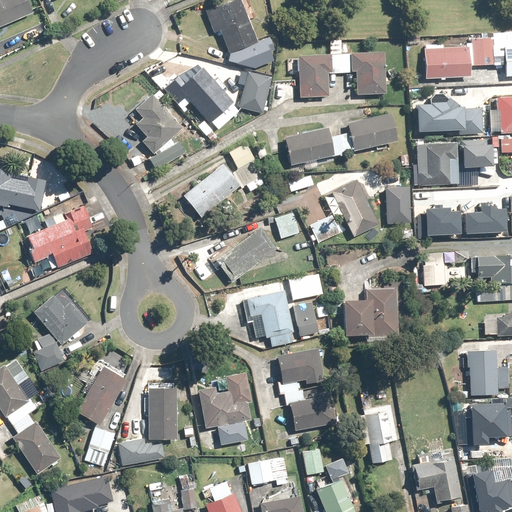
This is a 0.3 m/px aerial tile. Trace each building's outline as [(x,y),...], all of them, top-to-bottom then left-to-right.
[(0,0),(0,26),(30,15),(23,0),(0,0)] [(237,0),(232,0),(203,12),(212,34),(217,32),(226,54),(226,53),(224,61),(251,68),(251,67),(269,60),(264,41),(256,45),(255,43),(243,14),(237,0)] [(490,37),(469,38),(470,66),(492,65),(490,37)] [(466,46),(420,47),(421,78),(467,77),(466,46)] [(511,46),(501,47),(501,58),(502,58),(503,77),(511,76),(511,46)] [(348,72),(353,72),(354,95),(383,94),(381,52),(347,53),(348,72)] [(324,73),(329,73),(328,54),(294,56),(296,98),(326,97),(324,73)] [(176,104),(183,97),(207,124),(230,103),(198,68),(182,83),(175,76),(161,89),(176,104)] [(249,71),(241,106),(263,111),(271,77),(249,71)] [(413,102),(415,130),(453,128),(453,132),(482,131),(481,103),(460,104),(441,91),(431,92),(428,96),(428,101),(413,102)] [(132,125),(144,137),(139,142),(150,154),(179,128),(148,95),(131,110),(139,118),(132,125)] [(511,97),(496,98),(498,134),(511,133),(511,97)] [(387,113),(343,123),(350,152),(393,142),(387,113)] [(324,128),(281,137),(287,165),(330,156),(324,128)] [(459,140),(461,163),(488,161),(487,138),(459,140)] [(177,141),(147,159),(153,170),(184,152),(177,141)] [(231,171),(240,187),(244,185),(247,191),(267,180),(244,142),(225,153),(234,169),(231,171)] [(413,144),(415,186),(455,184),(454,166),(453,142),(413,144)] [(238,186),(219,163),(180,197),(198,218),(238,186)] [(0,206),(5,207),(5,205),(18,207),(18,208),(37,212),(43,181),(24,177),(23,182),(8,179),(9,174),(0,172),(0,206)] [(283,188),(286,197),(308,188),(305,179),(283,188)] [(353,179),(327,192),(349,237),(375,225),(353,179)] [(384,185),(386,219),(410,218),(408,184),(384,185)] [(478,187),(478,201),(500,201),(500,187),(478,187)] [(466,212),(466,234),(507,233),(506,210),(497,210),(497,205),(482,205),(482,212),(466,212)] [(60,215),(63,220),(23,237),(30,253),(26,255),(29,263),(33,261),(33,262),(47,256),(54,268),(90,253),(81,232),(90,228),(81,206),(60,215)] [(420,216),(420,237),(450,237),(450,234),(462,234),(462,212),(453,212),(453,208),(427,208),(427,216),(420,216)] [(291,212),(270,219),(278,239),(298,232),(291,212)] [(274,249),(257,227),(212,260),(228,283),(274,249)] [(441,252),(420,254),(422,286),(443,285),(441,252)] [(511,255),(473,258),(473,277),(487,277),(487,284),(489,284),(489,293),(474,293),(475,301),(511,299),(511,314),(493,316),(493,337),(511,335),(511,255)] [(337,301),(338,336),(397,333),(394,287),(362,289),(363,300),(337,301)] [(288,342),(286,333),(290,332),(281,290),(242,299),(247,317),(257,315),(263,338),(267,338),(269,347),(288,342)] [(61,308),(49,295),(29,312),(58,346),(85,323),(67,303),(61,308)] [(31,352),(39,371),(62,362),(54,343),(31,352)] [(302,380),(303,384),(321,380),(314,348),(273,356),(279,384),(302,380)] [(492,349),(463,351),(467,397),(495,395),(492,349)] [(9,362),(3,366),(1,365),(0,365),(0,414),(2,418),(26,402),(14,383),(20,378),(9,362)] [(123,380),(99,366),(72,412),(96,426),(123,380)] [(221,377),(224,392),(213,394),(212,387),(195,390),(202,429),(216,426),(219,444),(245,439),(242,421),(248,420),(245,403),(248,402),(242,372),(221,377)] [(172,388),(144,389),(145,440),(174,439),(172,388)] [(327,391),(309,394),(310,398),(285,402),(290,431),(333,423),(327,391)] [(451,408),(452,442),(487,441),(487,435),(510,434),(508,402),(470,403),(470,407),(451,408)] [(388,459),(385,441),(393,439),(387,403),(359,410),(359,415),(355,416),(359,445),(365,444),(368,464),(388,459)] [(33,421),(8,437),(32,474),(57,458),(33,421)] [(112,434),(92,427),(81,461),(102,467),(112,434)] [(140,437),(118,441),(122,463),(164,456),(162,441),(141,444),(140,437)] [(317,448),(300,451),(303,475),(321,472),(317,448)] [(433,505),(457,498),(450,456),(408,467),(412,491),(430,487),(433,505)] [(280,457),(244,464),(248,485),(284,478),(280,457)] [(321,466),(328,481),(345,474),(338,459),(321,466)] [(467,468),(477,509),(511,501),(511,494),(508,477),(492,481),(488,463),(467,468)] [(78,511),(111,504),(104,476),(71,484),(46,490),(51,511),(78,511)] [(351,511),(344,495),(338,479),(312,490),(320,511),(351,511)] [(237,511),(230,493),(201,505),(204,511),(237,511)] [(299,511),(297,496),(256,503),(257,511),(299,511)] [(179,511),(179,509),(164,511),(162,502),(148,504),(149,511),(179,511)]
